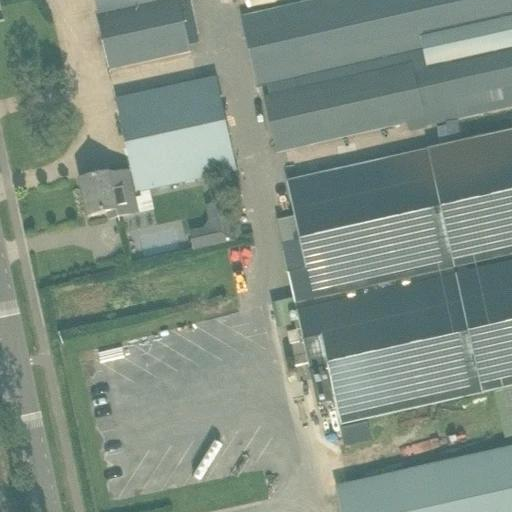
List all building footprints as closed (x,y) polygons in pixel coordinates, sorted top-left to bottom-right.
[(93,0),(96,9),(138,0),(93,0)] [(172,0),(97,17),(109,72),(190,54),(177,0),(172,0)] [(247,17),(241,18),(257,89),(266,87),(268,97),(264,98),(277,154),(407,124),(409,134),(423,131),(511,110),(511,0),(321,0),(262,14),(247,17)] [(116,102),(131,173),(136,194),(140,193),(236,172),(216,80),(116,102)] [(511,387),(511,133),(286,184),(300,242),(281,246),(309,372),(328,368),(341,426),(511,387)] [(107,214),(109,221),(129,216),(126,202),(141,199),(140,193),(136,194),(131,173),(111,177),(110,175),(79,182),(87,218),(107,214)] [(225,222),(187,228),(190,248),(228,243),(225,222)] [(511,511),(511,448),(335,488),(340,511),(511,511)]
